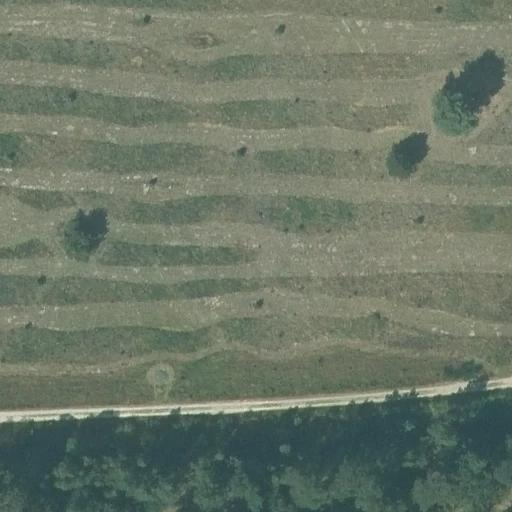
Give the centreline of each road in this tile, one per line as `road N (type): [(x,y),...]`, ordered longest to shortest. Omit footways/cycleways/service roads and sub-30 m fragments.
road 1 (track): [(0,416),(344,401),(511,380)]
road 2 (track): [(195,511),(228,502),(403,511)]
